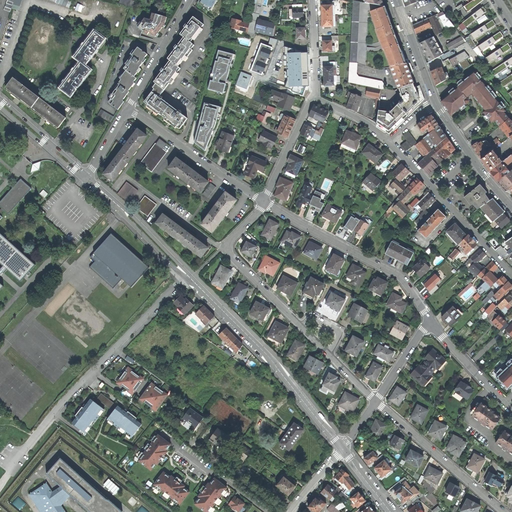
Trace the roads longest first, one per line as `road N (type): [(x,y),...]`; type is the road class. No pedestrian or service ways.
road 1 (residential): [(376,401),(227,251),(264,202)]
road 2 (residential): [(185,273),(14,460)]
road 3 (residential): [(342,449),(265,353),(185,273)]
road 4 (residential): [(264,202),(402,279),(427,322)]
road 5 (residential): [(511,274),(387,140)]
road 6 (residential): [(503,511),(376,401)]
road 7 (residential): [(127,109),(264,202)]
road 8 (tertiary): [(511,207),(435,103)]
road 9 (residential): [(189,0),(127,109)]
road 10 (residential): [(427,322),(511,411)]
